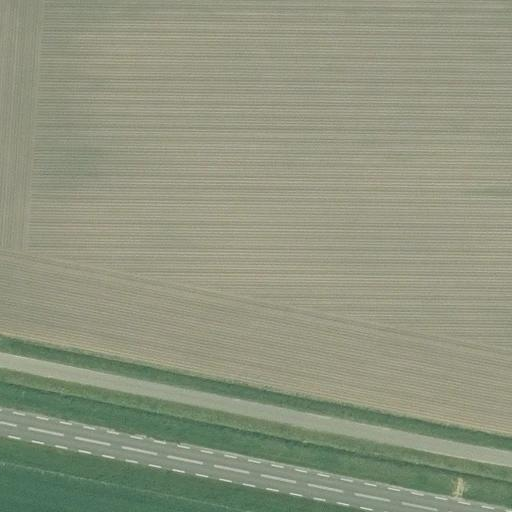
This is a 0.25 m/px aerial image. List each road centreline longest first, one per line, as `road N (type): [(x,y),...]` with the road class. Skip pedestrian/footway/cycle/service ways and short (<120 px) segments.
road 1 (unclassified): [(0,360),(511,458)]
road 2 (primary): [(447,511),(0,422)]
